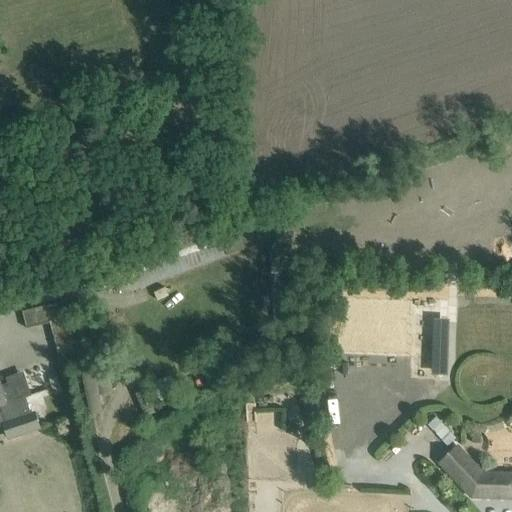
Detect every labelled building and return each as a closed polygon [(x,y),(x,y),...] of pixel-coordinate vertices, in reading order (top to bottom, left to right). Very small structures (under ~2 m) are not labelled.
[(102,292),(224,245),(220,234),(97,281),(102,292)] [(25,327),(48,321),(44,305),(21,310),(25,327)] [(73,305),(49,311),(61,360),(85,354),(73,305)] [(438,323),(436,372),(445,372),(447,323),(438,323)] [(85,410),(99,410),(98,391),(108,391),(107,369),(84,370),(85,410)] [(9,422),(4,424),(9,439),(40,429),(35,414),(30,415),(24,396),(15,399),(10,385),(0,388),(0,386),(0,406),(4,405),(9,422)] [(434,431),(442,423),(436,417),(428,425),(434,431)] [(450,432),(442,440),(448,446),(456,439),(450,432)] [(511,474),(482,474),(457,447),(440,463),(472,497),(511,498),(511,474)]
